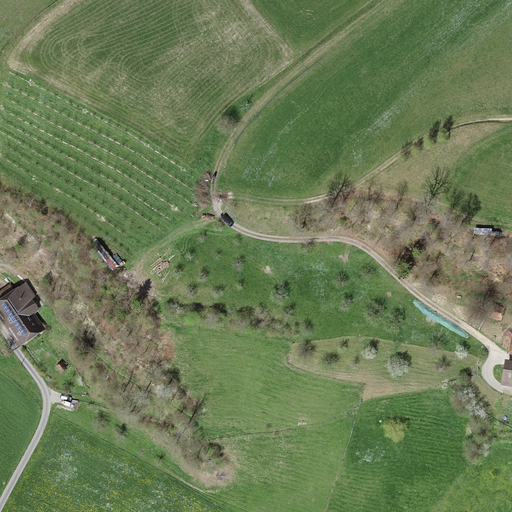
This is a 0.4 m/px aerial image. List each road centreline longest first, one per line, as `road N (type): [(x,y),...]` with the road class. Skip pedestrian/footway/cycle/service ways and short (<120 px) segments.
road 1 (track): [(215,201),(225,220),(250,234),(341,236),(361,245),(497,351)]
road 2 (track): [(387,0),(247,117),(219,161),(215,201)]
